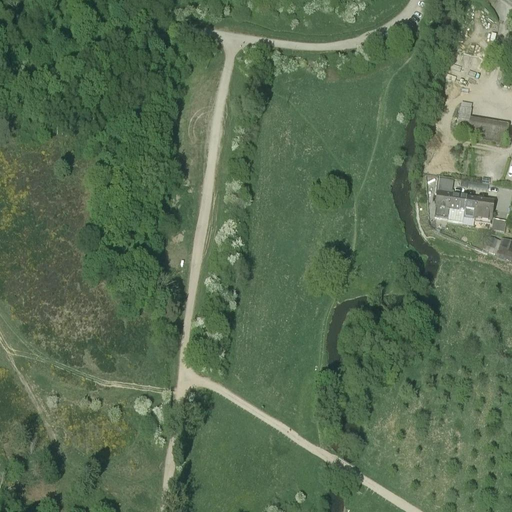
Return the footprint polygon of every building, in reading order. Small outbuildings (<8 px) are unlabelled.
[(454,138),(504,146),(507,127),(470,121),(473,108),(459,105),(454,138)] [(436,194),(438,194),(451,196),(453,182),(438,179),(436,194)] [(463,218),(466,198),(451,196),(438,194),(434,220),(462,225),(463,218)] [(490,226),(493,202),(466,198),(463,218),(475,220),(475,224),(490,226)] [(506,225),(494,222),(492,232),(504,235),(506,225)] [(492,242),(489,250),(498,253),(501,245),(492,242)] [(511,245),(502,242),(501,245),(498,253),(497,256),(511,261),(511,245)]
